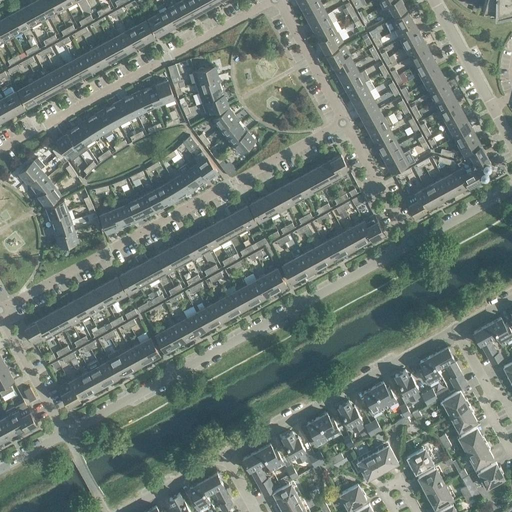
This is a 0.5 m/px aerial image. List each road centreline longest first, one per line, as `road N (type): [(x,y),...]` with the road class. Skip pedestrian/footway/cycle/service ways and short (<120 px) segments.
road 1 (residential): [(65,434),(408,244)]
road 2 (residential): [(0,310),(343,124)]
road 3 (residential): [(0,151),(275,0)]
road 4 (residential): [(226,455),(452,331)]
road 5 (residential): [(511,144),(433,0)]
road 6 (residential): [(343,124),(276,0)]
road 7 (residential): [(65,434),(0,312)]
road 8 (residential): [(408,244),(343,124)]
